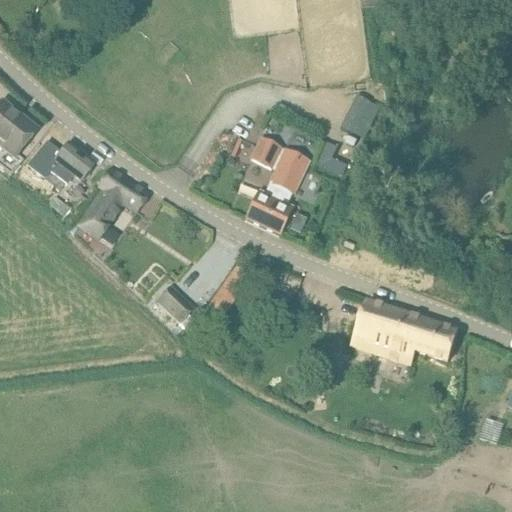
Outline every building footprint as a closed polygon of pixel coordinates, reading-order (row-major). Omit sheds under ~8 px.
[(356,97),(341,131),(354,136),(368,103),(356,97)] [(0,107),(0,171),(9,179),(22,164),(16,159),(25,148),(38,133),(23,121),(21,124),(0,107)] [(231,127),(227,136),(237,141),(241,132),(231,127)] [(245,222),(279,238),(288,220),(293,210),(286,207),(291,198),(293,199),(309,164),(285,153),(260,141),(250,162),(275,174),(265,197),(259,194),(254,204),(245,222)] [(48,173),(42,180),(59,193),(64,186),(66,187),(73,179),(80,185),(82,183),(94,167),(67,146),(55,161),(46,172),(48,173)] [(89,213),(77,231),(97,244),(109,226),(122,206),(136,216),(136,215),(147,198),(109,173),(99,190),(103,193),(89,213)] [(251,279),(241,272),(236,268),(200,320),(216,330),(251,279)] [(176,323),(170,331),(177,338),(192,321),(189,317),(195,311),(170,289),(156,305),(176,323)] [(367,304),(361,323),(351,348),(410,367),(415,353),(448,364),(452,351),(458,334),(367,304)] [(254,361),(243,366),(247,375),(258,369),(254,361)]
